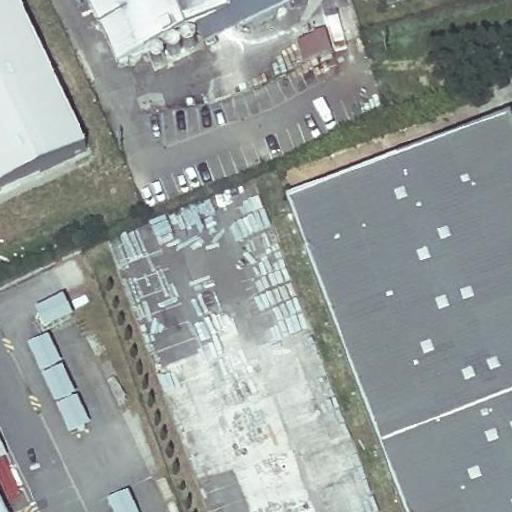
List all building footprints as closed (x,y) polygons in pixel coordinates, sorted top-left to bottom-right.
[(0,0),(0,191),(84,152),(13,0),(0,0)] [(84,0),(97,27),(124,15),(142,53),(226,14),(220,0),(84,0)] [(303,61),(333,50),(326,28),(296,38),(303,61)] [(401,511),(511,511),(511,127),(509,121),(286,205),(401,511)] [(37,307),(47,327),(73,314),(63,295),(37,307)] [(53,334),(32,341),(65,435),(86,428),(53,334)] [(112,511),(137,511),(128,491),(107,500),(112,511)]
